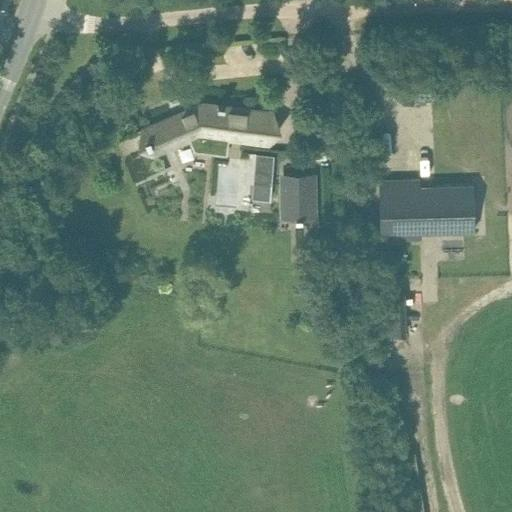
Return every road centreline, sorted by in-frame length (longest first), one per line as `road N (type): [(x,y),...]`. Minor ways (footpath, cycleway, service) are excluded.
road 1 (unclassified): [(26,26),(334,7)]
road 2 (track): [(334,7),(511,3)]
